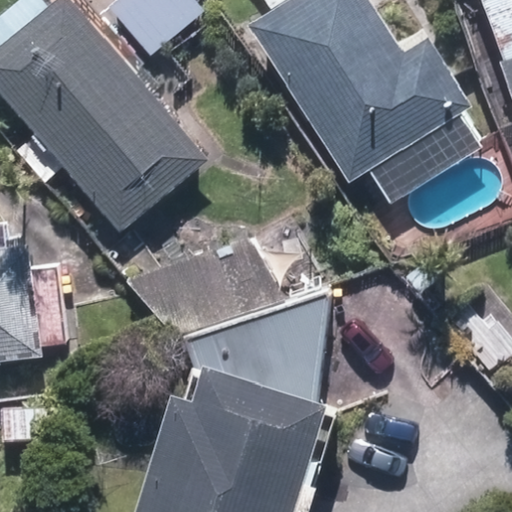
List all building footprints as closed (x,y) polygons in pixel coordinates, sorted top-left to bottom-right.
[(215,150),(90,0),(64,0),(57,7),(51,0),(39,0),(0,32),(0,86),(119,230),(215,150)] [(372,0),(283,0),(250,23),(354,180),(475,101),(437,43),(412,59),(372,0)] [(511,0),(486,0),(504,55),(511,51),(511,0)] [(0,251),(0,361),(39,356),(22,248),(0,251)] [(289,511),(320,408),(213,376),(207,396),(177,388),(140,511),(289,511)] [(64,396),(14,397),(15,435),(65,434),(64,396)]
